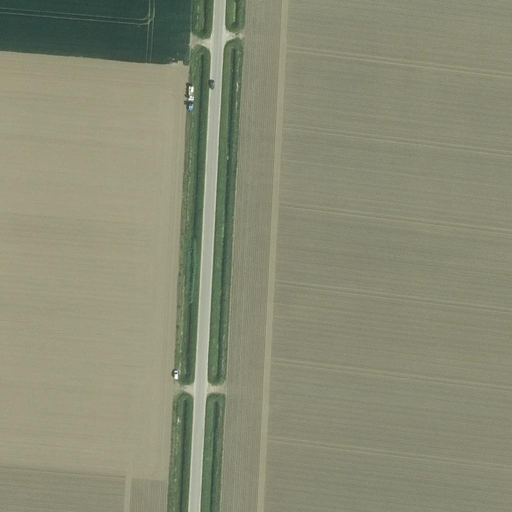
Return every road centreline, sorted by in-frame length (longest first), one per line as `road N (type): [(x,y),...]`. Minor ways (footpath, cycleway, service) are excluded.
road 1 (track): [(170,511),(196,0)]
road 2 (track): [(242,0),(217,511)]
road 3 (unclassified): [(194,511),(219,0)]
